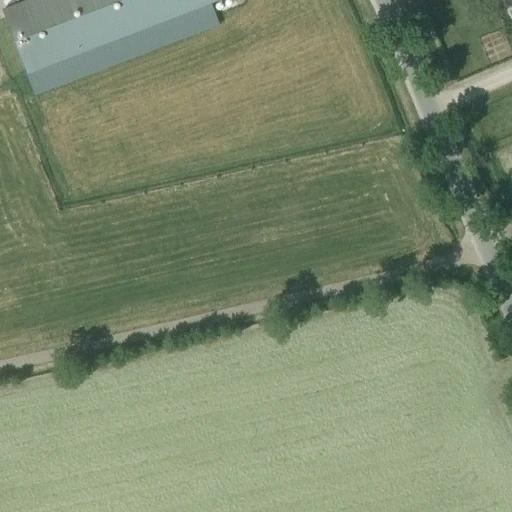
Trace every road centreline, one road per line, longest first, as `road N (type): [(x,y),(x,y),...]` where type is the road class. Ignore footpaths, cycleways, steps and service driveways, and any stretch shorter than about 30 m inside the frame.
road 1 (unknown): [(488,253),(0,372)]
road 2 (unclassified): [(511,310),(381,0)]
